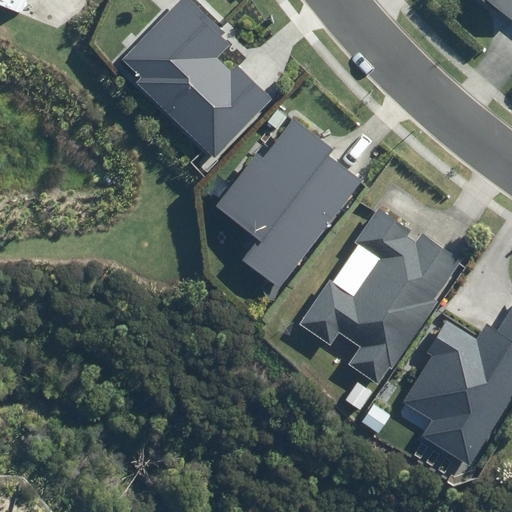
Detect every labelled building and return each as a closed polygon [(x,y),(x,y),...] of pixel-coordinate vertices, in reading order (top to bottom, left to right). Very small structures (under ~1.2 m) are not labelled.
[(136,84),(215,158),(271,99),(236,66),(232,71),(219,59),(231,46),(220,35),(224,31),(190,0),(181,0),(124,60),(142,77),(136,84)] [(511,0),(480,0),(511,24),(511,23),(511,0)] [(243,260),(280,289),(363,183),(328,155),(332,149),(292,118),(262,156),(258,153),(217,205),(260,238),(243,260)] [(460,261),(420,234),(416,240),(403,230),(406,225),(381,208),(357,243),(379,258),(353,296),(330,280),(297,329),(378,384),(390,367),(395,370),(443,300),(437,295),(460,261)] [(423,438),(471,466),(511,397),(511,309),(500,330),(486,322),(476,338),(444,319),(424,351),(432,356),(404,403),(433,421),(423,438)]
